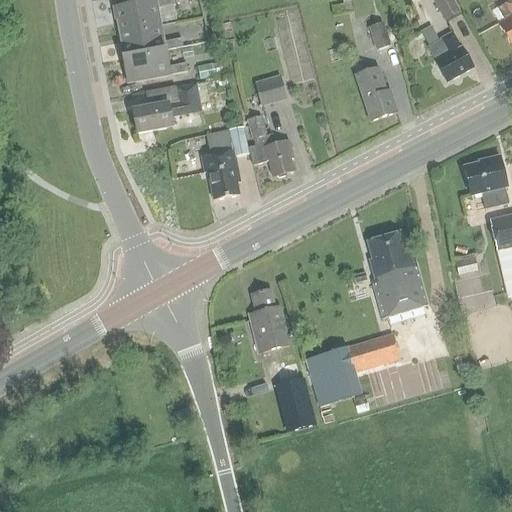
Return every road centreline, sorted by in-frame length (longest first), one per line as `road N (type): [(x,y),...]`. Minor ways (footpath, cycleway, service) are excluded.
road 1 (secondary): [(159,293),(511,107)]
road 2 (tertiary): [(159,293),(89,132),(69,0)]
road 3 (unclassified): [(233,511),(195,361),(159,293)]
road 4 (secondary): [(0,388),(159,293)]
